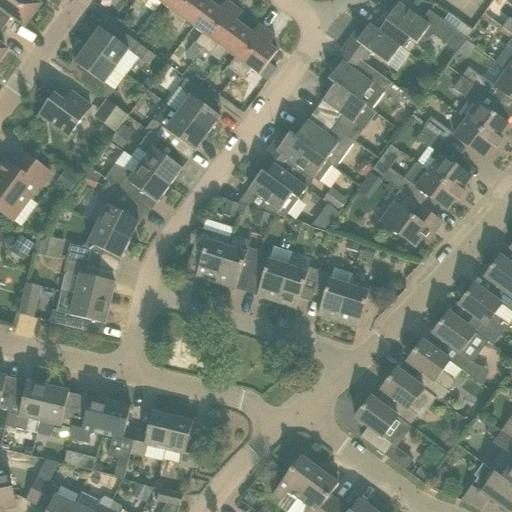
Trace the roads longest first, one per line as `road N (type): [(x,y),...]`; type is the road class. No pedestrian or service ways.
road 1 (residential): [(144,291),(160,247),(301,59),(319,23)]
road 2 (residential): [(356,364),(440,282),(511,195)]
road 3 (residential): [(356,364),(144,291)]
road 4 (residential): [(438,511),(315,429),(288,421)]
road 5 (residential): [(288,421),(124,369)]
road 6 (residential): [(0,108),(80,0)]
road 7 (residential): [(124,369),(0,341)]
road 8 (residential): [(203,511),(288,421)]
